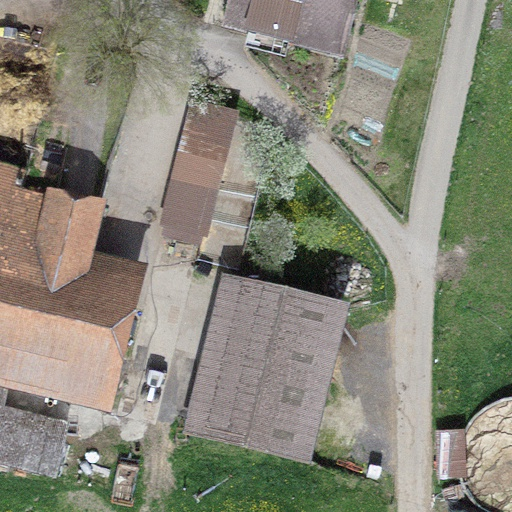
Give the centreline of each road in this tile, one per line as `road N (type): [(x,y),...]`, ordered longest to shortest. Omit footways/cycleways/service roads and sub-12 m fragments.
road 1 (residential): [(421,228),(246,72),(183,0)]
road 2 (unclassified): [(421,228),(423,511)]
road 3 (unclassified): [(477,0),(421,228)]
